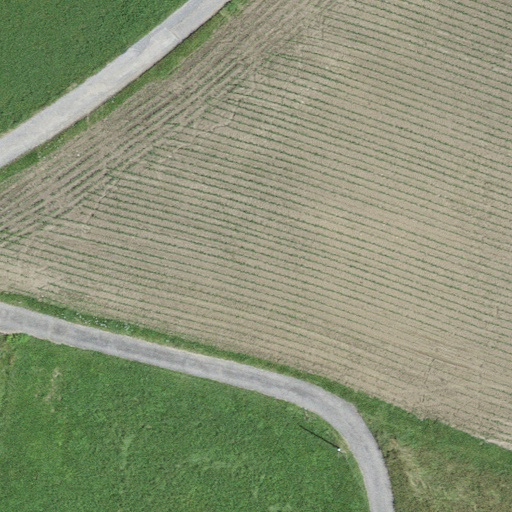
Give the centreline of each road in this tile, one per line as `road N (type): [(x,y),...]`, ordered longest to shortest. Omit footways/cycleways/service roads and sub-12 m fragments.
road 1 (track): [(375,511),(369,471),(334,413),(234,377),(0,314)]
road 2 (unclassified): [(0,151),(136,61),(210,0)]
